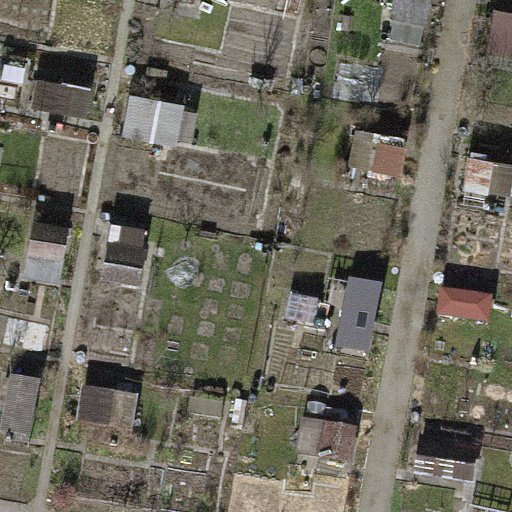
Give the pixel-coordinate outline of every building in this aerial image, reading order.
[(432,0),(394,0),(391,19),(428,25),(432,0)] [(511,12),(496,9),(487,53),(506,57),(511,58),(511,12)] [(82,87),(39,80),(34,108),(92,118),(96,90),(82,87)] [(185,105),(130,95),(123,133),(123,136),(161,143),(177,146),(178,140),(193,143),(199,113),(184,110),(185,105)] [(408,138),(356,129),(350,167),(360,168),(402,176),(406,152),(408,138)] [(511,162),(469,157),(465,189),(511,195),(511,162)] [(72,226),(35,220),(27,276),(64,282),(68,252),(72,226)] [(150,228),(112,222),(105,264),(102,278),(140,285),(147,247),(150,228)] [(383,291),(350,284),(339,337),(335,354),(338,354),(368,361),(375,328),(383,291)] [(445,299),(442,321),(491,328),(494,306),(445,299)] [(45,387),(14,381),(8,412),(3,436),(34,442),(45,387)] [(125,399),(82,393),(77,428),(90,430),(133,436),(138,401),(125,399)] [(360,434),(303,424),(297,460),(333,466),(354,469),(360,434)] [(456,443),(421,437),(415,474),(414,481),(475,491),(481,450),(456,446),(456,443)]
